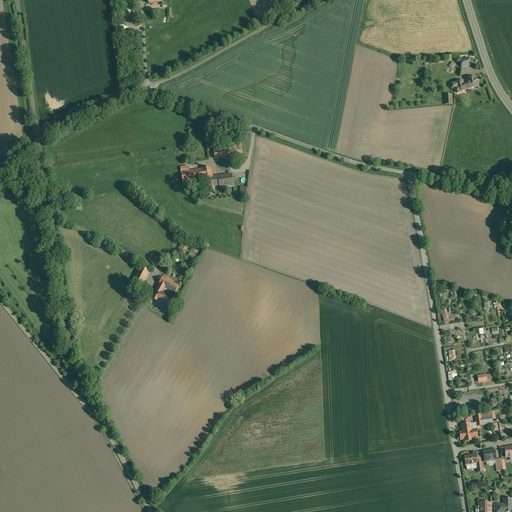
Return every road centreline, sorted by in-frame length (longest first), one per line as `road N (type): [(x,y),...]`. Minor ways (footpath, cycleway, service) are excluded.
road 1 (unclassified): [(152,511),(70,355),(38,136)]
road 2 (unclassified): [(412,179),(353,165),(147,86)]
road 3 (unclassified): [(412,179),(451,420)]
road 4 (unclassified): [(312,0),(147,86)]
road 5 (unclassified): [(38,136),(16,0)]
road 6 (unclassified): [(147,86),(38,136)]
